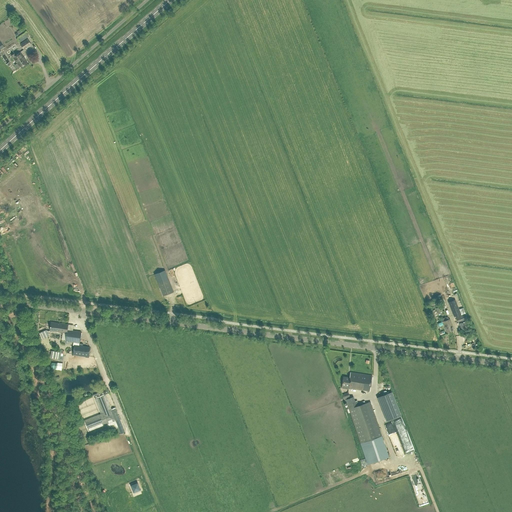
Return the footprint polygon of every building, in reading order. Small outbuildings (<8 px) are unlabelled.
[(27,38),(20,44),(24,50),(31,45),(27,38)] [(13,57),(17,63),(18,63),(21,67),(28,63),(20,52),(13,57)] [(168,280),(165,274),(157,278),(164,296),(173,292),(168,280)] [(465,312),(461,314),(455,299),(448,302),(454,317),(456,316),(458,323),(467,320),(465,312)] [(442,319),(443,321),(447,332),(453,330),(451,323),(450,319),(447,320),(446,317),(442,319)] [(80,343),(81,332),(67,330),(68,324),(51,322),(50,331),(67,333),(66,341),(80,343)] [(90,347),(74,345),(73,354),(89,356),(90,347)] [(370,391),(372,376),(350,372),(349,377),(343,376),(342,386),(348,387),(348,388),(370,391)] [(392,393),(378,399),(388,422),(401,417),(392,393)] [(101,414),(84,420),(88,431),(116,420),(115,417),(119,416),(115,408),(112,409),(106,394),(94,398),(101,414)] [(367,464),(388,457),(382,436),(374,413),(374,412),(370,402),(367,402),(365,403),(359,405),(357,400),(356,401),(347,404),(367,464)] [(345,474),(342,475),(340,471),(329,475),(331,482),(346,476),(345,474)] [(138,481),(131,484),(134,491),(141,488),(138,481)]
